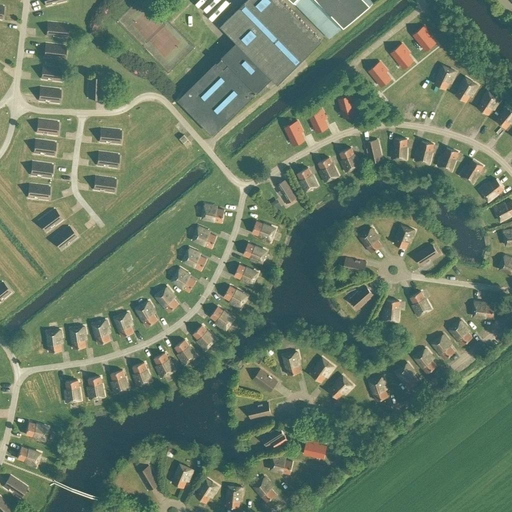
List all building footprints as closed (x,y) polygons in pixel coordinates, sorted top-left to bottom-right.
[(278,84),(322,41),(281,0),(248,0),(222,26),(238,42),(179,99),(214,135),(258,91),(261,95),(268,88),(265,84),(272,77),(278,84)] [(293,0),(294,1),(296,3),(295,4),(330,40),(344,26),(346,28),(370,4),(372,3),(369,0),(293,0)] [(65,38),(66,25),(48,24),(47,36),(65,38)] [(435,43),(428,34),(430,33),(424,27),(413,36),(426,51),(435,43)] [(62,59),(64,47),(46,45),(44,57),(62,59)] [(404,69),(413,61),(406,53),(408,51),(402,45),(391,54),(404,69)] [(381,87),(391,79),(384,70),(385,69),(380,63),(369,72),(381,87)] [(60,81),(61,69),(43,66),(42,79),(60,81)] [(435,84),(446,90),(451,80),(453,80),(457,73),(443,66),(435,84)] [(455,95),(466,102),(472,92),(474,94),(478,86),(466,78),(455,95)] [(101,99),(102,81),(89,81),(88,99),(101,99)] [(57,103),(58,91),(41,88),(39,101),(57,103)] [(478,108),(488,115),(494,106),(496,107),(501,99),(489,91),(478,108)] [(355,115),(352,104),(355,104),(352,95),(339,99),(344,118),(355,115)] [(496,121),(506,129),(511,121),(511,107),(509,105),(496,121)] [(317,132),(328,127),(323,117),(325,116),(321,108),(308,115),(317,132)] [(55,135),(56,122),(38,120),(37,133),(55,135)] [(304,140),(299,130),(301,129),(297,121),(285,128),(293,145),(304,140)] [(118,144),(119,131),(101,130),(100,142),(118,144)] [(180,139),(188,148),(192,144),(184,135),(180,139)] [(407,140),(395,139),(394,150),(392,150),(392,159),(406,160),(407,140)] [(365,143),(369,161),(382,158),(378,140),(365,143)] [(52,156),(53,143),(36,141),(34,153),(52,156)] [(434,145),(422,142),(419,153),(417,152),(415,161),(429,164),(434,145)] [(351,148),(340,153),(344,163),(343,164),(346,172),(359,167),(351,148)] [(459,152),(447,148),(443,159),(441,158),(438,166),(452,171),(459,152)] [(115,168),(117,155),(99,153),(97,166),(115,168)] [(330,158),(318,163),(323,173),(321,174),(325,182),(338,176),(330,158)] [(484,167),(473,160),(467,169),(465,168),(461,176),(473,184),(484,167)] [(49,178),(50,165),(33,163),(31,175),(49,178)] [(308,168),(297,174),(302,184),(300,185),(304,193),(318,186),(308,168)] [(112,192),(113,180),(96,177),(94,190),(112,192)] [(504,189),(497,179),(488,186),(487,185),(480,190),(489,202),(504,189)] [(276,187),(285,202),(296,195),(286,180),(276,187)] [(46,200),(47,187),(30,185),(28,198),(46,200)] [(494,208),(501,221),(511,215),(511,201),(503,206),(502,204),(494,208)] [(222,222),(224,210),(213,208),(214,206),(205,204),(202,219),(222,222)] [(46,232),(61,221),(53,211),(39,222),(46,232)] [(275,228),(256,221),(252,233),(262,237),(262,239),(270,242),(275,228)] [(394,244),(406,249),(410,238),(412,239),(415,231),(402,225),(394,244)] [(211,248),(216,236),(206,232),(207,230),(199,227),(193,240),(211,248)] [(372,253),(382,246),(375,237),(377,235),(372,228),(360,237),(372,253)] [(61,250),(75,238),(67,229),(53,240),(61,250)] [(266,251),(248,243),(243,255),(253,259),(253,261),(261,265),(266,251)] [(430,246),(432,245),(415,255),(422,266),(439,255),(438,255),(437,256),(430,246)] [(183,261),(201,270),(207,259),(197,254),(197,252),(190,248),(183,261)] [(511,258),(505,256),(500,269),(511,274),(511,258)] [(346,258),(346,259),(348,259),(346,271),(344,270),(363,275),(366,263),(346,258)] [(258,272),(239,265),(234,276),(244,280),(244,282),(252,286),(258,272)] [(172,281),(189,292),(196,281),(186,275),(187,273),(180,268),(172,281)] [(0,301),(9,294),(1,284),(0,285),(0,301)] [(247,296),(230,286),(224,297),(233,302),(232,304),(240,309),(247,296)] [(156,297),(169,312),(178,304),(171,295),(173,294),(167,287),(156,297)] [(359,309),(374,296),(366,287),(350,300),(359,309)] [(418,316),(431,309),(421,292),(411,298),(416,308),(414,309),(418,316)] [(400,302),(387,301),(386,312),(384,312),(383,320),(398,322),(400,302)] [(136,309),(146,326),(157,320),(152,310),(153,309),(149,302),(136,309)] [(484,303),(475,302),(473,316),(493,318),(494,306),(483,305),(484,303)] [(218,307),(210,317),(219,323),(218,325),(225,330),(234,319),(218,307)] [(115,318),(122,337),(133,332),(130,322),(131,321),(128,313),(115,318)] [(93,325),(98,344),(110,340),(107,330),(109,329),(107,321),(93,325)] [(462,321),(450,330),(463,345),(472,338),(466,329),(467,327),(462,321)] [(216,340),(202,325),(193,334),(201,342),(199,344),(205,350),(216,340)] [(70,329),(73,349),(86,347),(84,336),(86,336),(85,327),(70,329)] [(47,332),(49,352),(62,350),(60,339),(62,339),(61,330),(47,332)] [(444,335),(433,344),(445,359),(455,352),(448,343),(450,342),(444,335)] [(196,356),(185,340),(175,347),(181,356),(179,357),(184,365),(196,356)] [(269,347),(264,351),(269,357),(274,353),(269,347)] [(426,349),(415,358),(427,373),(437,366),(430,357),(432,356),(426,349)] [(288,375),(300,372),(298,361),(300,361),(297,352),(283,356),(288,375)] [(174,371),(165,353),(154,358),(159,368),(157,369),(161,377),(174,371)] [(260,353),(256,358),(261,362),(265,356),(260,353)] [(311,375),(321,382),(328,373),(330,374),(335,367),(323,359),(311,375)] [(151,381),(144,363),(133,367),(136,377),(134,378),(137,386),(151,381)] [(408,364),(396,373),(409,388),(419,380),(412,372),(413,370),(408,364)] [(129,389),(123,370),(111,374),(114,385),(112,385),(115,394),(129,389)] [(261,370),(261,371),(262,372),(256,381),(254,380),(270,392),(277,382),(261,370)] [(329,390),(338,399),(346,391),(347,393),(354,386),(343,376),(329,390)] [(104,396),(100,377),(88,379),(90,390),(88,390),(90,399),(104,396)] [(383,377),(370,382),(376,401),(388,397),(384,386),(386,386),(383,377)] [(81,400),(78,381),(66,382),(67,393),(65,394),(66,402),(81,400)] [(251,407),(254,419),(271,415),(268,403),(251,407)] [(48,428),(29,422),(25,435),(36,437),(36,440),(44,442),(48,428)] [(288,441),(279,427),(264,436),(270,447),(274,444),(277,448),(288,441)] [(326,446),(319,444),(315,443),(316,441),(307,439),(304,454),(324,458),(326,446)] [(40,453),(21,447),(17,459),(28,462),(27,464),(35,467),(40,453)] [(290,474),(293,462),(282,459),(282,457),(274,455),(271,470),(290,474)] [(172,483),(184,488),(188,478),(190,478),(194,470),(180,464),(172,483)] [(140,475),(149,491),(160,484),(150,469),(140,475)] [(18,497),(25,486),(10,476),(3,487),(18,497)] [(267,502),(276,494),(269,485),(271,484),(265,477),(254,487),(267,502)] [(195,495),(205,502),(211,493),(213,494),(218,487),(206,479),(195,495)] [(227,506),(239,508),(240,497),(242,497),(243,488),(229,487),(227,506)] [(0,511),(5,511),(10,507),(0,497),(0,511)]
